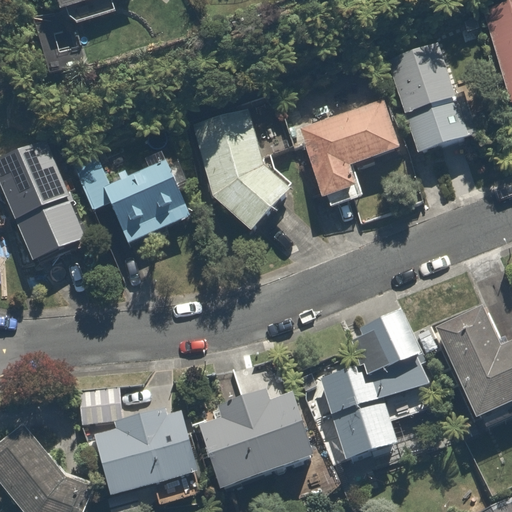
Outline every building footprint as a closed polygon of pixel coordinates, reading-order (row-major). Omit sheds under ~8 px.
[(59,0),(66,17),(109,0),(59,0)] [(511,102),(511,1),(480,13),(511,102)] [(421,156),(447,146),(450,153),(479,142),(476,135),(441,39),(385,60),(421,156)] [(304,130),(332,213),(369,201),(360,173),(408,157),(389,101),(304,130)] [(258,247),(294,225),(286,212),(303,202),(266,163),(251,105),(194,127),(230,220),(258,247)] [(50,139),(0,159),(0,182),(36,267),(94,243),(50,139)] [(92,215),(117,207),(131,247),(195,224),(174,164),(110,187),(101,162),(77,171),(92,215)] [(511,348),(507,351),(484,304),(436,327),(489,435),(511,424),(511,348)] [(350,332),(362,367),(321,380),(348,466),(402,448),(395,427),(417,420),(410,397),(439,388),(414,311),(350,332)] [(227,494),(265,481),(276,511),(333,493),(322,461),(298,393),(280,399),(275,386),(218,406),(222,419),(203,426),(227,494)] [(81,395),(83,428),(120,425),(118,392),(81,395)] [(174,511),(211,502),(185,406),(125,422),(126,426),(101,433),(120,501),(160,491),(165,511),(174,511)] [(61,468),(29,424),(0,446),(0,488),(19,511),(94,511),(106,495),(61,468)]
